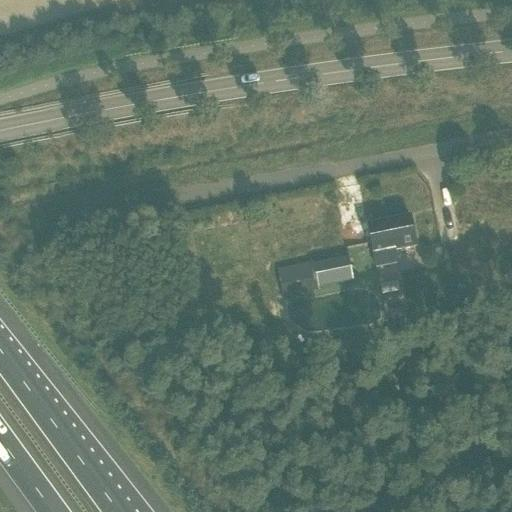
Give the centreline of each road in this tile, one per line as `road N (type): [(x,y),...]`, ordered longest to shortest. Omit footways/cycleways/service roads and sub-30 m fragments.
road 1 (tertiary): [(0,132),(302,76),(511,55)]
road 2 (unclassified): [(164,197),(511,128)]
road 3 (motorway): [(120,511),(0,345)]
